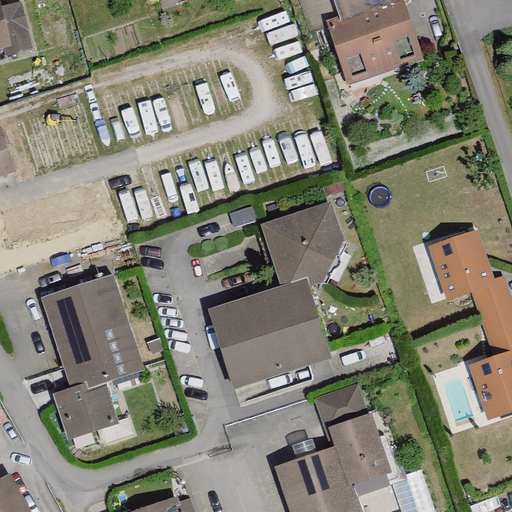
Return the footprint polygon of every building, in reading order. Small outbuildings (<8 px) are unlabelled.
[(1,0),(0,0),(0,48),(12,46),(1,0)] [(428,56),(408,0),(406,0),(347,21),(334,26),(355,82),(428,56)] [(339,0),(347,21),(406,0),(339,0)] [(5,127),(0,128),(0,176),(18,170),(5,127)] [(337,203),(266,225),(285,287),(287,294),(313,286),(358,272),(337,203)] [(480,228),(430,245),(450,302),(472,294),(495,358),(473,366),(493,423),(511,416),(511,293),(506,276),(498,279),(480,228)] [(113,274),(45,298),(79,394),(108,383),(147,370),(113,274)] [(240,389),(336,359),(313,286),(287,294),(285,287),(215,308),(240,389)] [(122,423),(108,383),(79,394),(59,401),(73,440),(122,423)] [(341,446),(355,487),(397,473),(377,412),(371,414),(362,388),(316,403),(326,431),(336,428),(341,446)] [(341,446),(278,468),(293,511),(364,511),(355,487),(341,446)] [(434,511),(425,474),(396,481),(403,511),(434,511)] [(32,511),(13,477),(0,484),(0,511),(32,511)] [(195,511),(189,494),(137,511),(195,511)]
